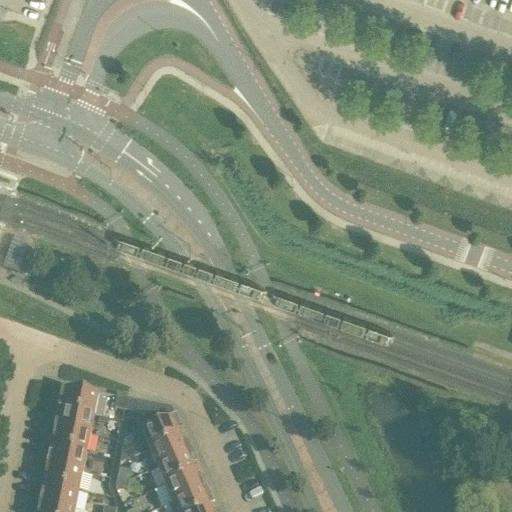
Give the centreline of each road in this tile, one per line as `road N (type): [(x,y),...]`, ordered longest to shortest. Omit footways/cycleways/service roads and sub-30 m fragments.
road 1 (secondary): [(348,511),(290,379),(221,252),(143,167),(70,122)]
road 2 (secondary): [(47,149),(160,229),(198,271),(317,511)]
road 3 (unclassified): [(511,269),(324,196),(218,41)]
road 4 (residential): [(235,511),(180,394),(28,342)]
road 5 (unclassified): [(70,122),(89,99),(114,37),(141,18),(170,16),(218,41)]
road 6 (residential): [(0,490),(28,342)]
road 7 (unclassified): [(98,0),(55,116)]
